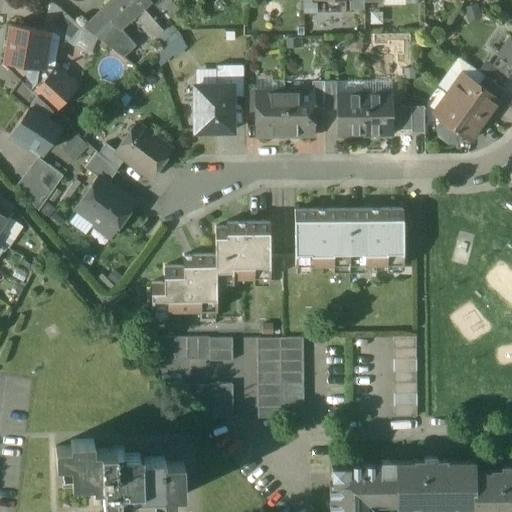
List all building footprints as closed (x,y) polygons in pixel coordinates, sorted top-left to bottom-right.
[(149,0),(112,0),(101,10),(112,21),(118,28),(119,28),(135,14),(151,1),(149,0)] [(362,0),(349,0),(349,10),(363,10),(363,3),(362,0)] [(151,1),(135,14),(155,36),(156,35),(170,23),(169,21),(151,1)] [(82,30),(55,6),(51,4),(46,16),(56,21),(51,31),(46,31),(46,33),(53,34),(58,37),(73,46),(82,30)] [(102,10),(84,27),(96,37),(112,21),(102,10)] [(174,17),(169,21),(170,23),(173,26),(178,22),(174,17)] [(118,28),(112,21),(96,37),(123,58),(136,46),(119,28),(118,28)] [(170,23),(156,35),(163,42),(176,29),(173,26),(170,23)] [(53,34),(46,33),(46,31),(11,25),(4,62),(37,68),(40,68),(52,69),(52,68),(58,37),(53,34)] [(511,40),(510,39),(499,55),(503,58),(495,68),(511,79),(511,40)] [(232,85),(232,97),(244,97),(244,88),(244,65),(216,66),(216,85),(232,85)] [(52,69),(40,68),(37,68),(35,83),(29,89),(53,111),(77,86),(59,69),(52,68),(52,69)] [(477,86),(462,75),(448,94),(485,121),(499,101),(498,101),(477,86)] [(505,92),(484,76),(477,86),(498,101),(505,92)] [(29,89),(20,81),(11,94),(22,104),(29,108),(29,107),(47,119),(53,111),(29,89)] [(324,81),(312,82),(312,92),(312,110),(324,109),(324,81)] [(336,94),(336,81),(324,81),(324,109),(324,110),(336,110),(336,94)] [(232,97),(232,85),(216,85),(195,86),(195,130),(216,130),(216,132),(232,132),(232,97)] [(256,92),(256,88),(244,88),(244,97),(244,112),(256,112),(256,92)] [(284,136),(284,92),(256,92),(256,112),(257,136),(284,136)] [(312,92),(284,92),(284,136),(312,135),(312,110),(312,92)] [(364,135),(364,94),(336,94),(336,110),(336,135),(364,135)] [(392,94),(364,94),(364,135),(392,135),(392,94)] [(456,141),(462,134),(471,140),(485,121),(448,94),(434,114),(443,120),(437,127),(439,136),(448,142),(456,141)] [(423,106),(410,107),(411,131),(411,132),(424,132),(423,106)] [(47,119),(29,107),(29,108),(10,136),(27,147),(29,144),(43,153),(60,127),(47,119)] [(411,131),(410,107),(398,107),(399,131),(411,131)] [(133,138),(124,139),(115,151),(125,159),(150,178),(171,150),(141,128),(133,138)] [(60,147),(72,159),(88,144),(76,132),(60,147)] [(115,151),(106,143),(98,153),(118,168),(125,159),(115,151)] [(117,171),(96,152),(84,168),(98,179),(99,177),(107,183),(117,171)] [(63,176),(37,157),(16,185),(38,211),(63,176)] [(107,183),(99,177),(98,179),(76,209),(99,225),(102,221),(113,230),(133,202),(107,183)] [(14,208),(0,198),(0,213),(7,218),(14,208)] [(349,266),(348,209),(294,210),(295,266),(349,266)] [(402,209),(348,209),(349,266),(403,265),(402,209)] [(269,222),(226,223),(226,226),(215,227),(215,255),(216,284),(233,284),(233,279),(270,279),(269,222)] [(216,284),(215,255),(183,255),(183,266),(164,266),(164,282),(151,282),(151,312),(216,311),(216,284)] [(209,339),(209,337),(152,338),(152,361),(209,360),(209,339)] [(416,417),(416,337),(392,337),(393,417),(416,417)] [(232,338),(209,339),(209,360),(209,361),(232,361),(232,338)] [(303,338),(280,339),(280,350),(303,350),(303,338)] [(280,339),(257,339),(257,350),(280,350),(280,339)] [(280,350),(257,350),(257,362),(280,361),(280,350)] [(303,350),(280,350),(280,361),(303,361),(303,350)] [(280,361),(257,362),(257,373),(280,373),(280,361)] [(303,361),(280,361),(280,373),(304,373),(303,361)] [(280,373),(257,373),(257,385),(280,384),(280,373)] [(304,373),(280,373),(280,384),(304,384),(304,373)] [(233,419),(233,384),(210,385),(210,419),(233,419)] [(280,384),(257,385),(257,396),(280,396),(280,384)] [(304,384),(280,384),(280,396),(304,396),(304,384)] [(209,408),(209,385),(186,385),(187,408),(209,408)] [(280,396),(257,396),(257,407),(281,407),(280,396)] [(304,396),(280,396),(281,407),(304,407),(304,396)] [(281,407),(257,407),(257,419),(281,419),(281,407)] [(304,407),(281,407),(281,419),(304,418),(304,407)] [(142,453),(124,454),(124,449),(94,450),(94,440),(71,441),(71,446),(56,447),(56,464),(71,463),(72,483),(93,483),(93,487),(103,487),(104,507),(121,506),(120,496),(164,494),(164,499),(176,499),(175,494),(185,494),(184,461),(165,462),(165,457),(142,458),(142,453)] [(474,471),(474,461),(447,461),(447,460),(436,460),(436,456),(423,456),(423,460),(413,460),(413,461),(396,461),(397,505),(396,505),(396,509),(417,509),(417,511),(453,511),(453,509),(473,508),(474,508),(473,471),(474,471)] [(381,465),(347,465),(347,468),(332,468),(332,483),(329,483),(329,511),(363,511),(364,508),(372,499),(378,499),(378,502),(387,502),(387,505),(396,505),(397,505),(396,461),(381,462),(381,465)] [(511,511),(511,465),(500,465),(500,469),(490,469),(490,471),(474,471),(473,471),(474,508),(473,508),(472,511),(511,511)]
